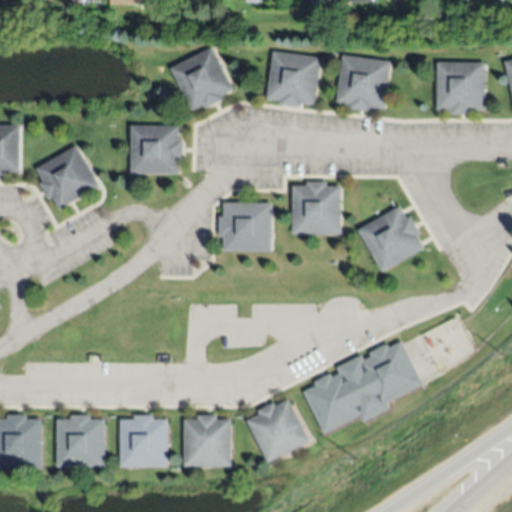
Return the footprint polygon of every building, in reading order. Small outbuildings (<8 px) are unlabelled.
[(148,0),(148,12),(138,11),(138,4),(110,4),(110,0),(84,0),(84,4),(72,4),(71,0),(148,0)] [(328,0),(328,3),(326,3),(326,9),(320,9),(321,3),(316,3),(316,0),(259,0),(259,3),(247,3),(247,0),(328,0)] [(345,0),(345,9),(335,9),(335,0),(345,0)] [(172,67),(214,47),(234,88),(221,94),(224,99),(208,107),(206,102),(191,109),(172,67)] [(275,49),(322,56),(315,103),(302,101),(302,106),(281,103),(282,98),(268,96),(275,49)] [(344,54),(392,60),(385,107),(372,105),(371,110),(351,107),(351,103),(337,101),(344,54)] [(439,62),(485,61),(485,108),(473,108),(474,112),(455,112),(455,107),(439,108),(439,62)] [(0,124),(20,124),(20,170),(5,170),(5,174),(0,174),(0,124)] [(132,125),(179,124),(179,140),(184,140),(184,159),(178,159),(178,171),(133,172),(132,125)] [(77,146),(99,186),(59,207),(53,196),(49,198),(40,183),(44,181),(37,168),(77,146)] [(293,233),(292,186),(307,186),(307,182),(326,181),(326,185),(340,185),(340,232),(293,233)] [(271,201),(271,250),(225,250),(225,236),(219,236),(220,215),(223,215),(224,200),(271,201)] [(359,229),(400,205),(406,216),(410,214),(421,233),(418,235),(425,247),(384,271),(359,229)] [(325,433),(304,392),(317,385),(314,381),(330,373),(332,377),(341,372),(338,365),(361,353),(364,359),(372,355),(370,351),(387,342),(390,346),(401,341),(422,382),(385,401),(389,408),(365,421),(361,414),(325,433)] [(247,420),(260,414),(258,410),(273,401),(275,405),(288,398),(311,440),(269,463),(247,420)] [(58,466),(58,418),(69,418),(69,413),(90,413),(90,418),(105,418),(105,465),(58,466)] [(120,418),(135,418),(134,414),(153,413),(153,419),(168,418),(169,465),(122,467),(120,418)] [(0,468),(0,417),(8,417),(8,414),(27,414),(27,417),(42,417),(42,468),(0,468)] [(184,466),(184,419),(199,419),(199,415),(217,414),(217,418),(232,418),(232,466),(184,466)]
